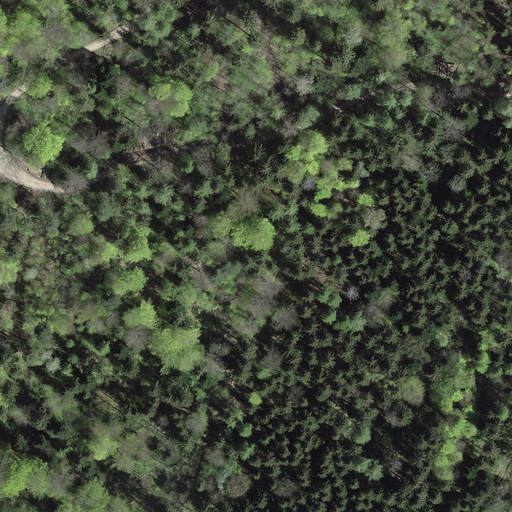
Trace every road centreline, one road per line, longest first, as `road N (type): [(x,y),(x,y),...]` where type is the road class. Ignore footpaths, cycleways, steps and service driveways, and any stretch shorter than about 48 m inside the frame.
road 1 (track): [(0,155),(28,183),(69,189),(165,150),(262,139),(393,84),(511,96)]
road 2 (track): [(155,0),(117,33),(9,97),(0,112)]
